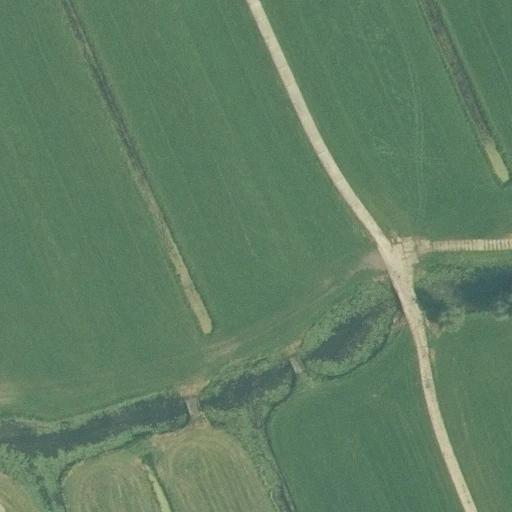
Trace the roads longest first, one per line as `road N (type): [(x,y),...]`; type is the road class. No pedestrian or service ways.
road 1 (track): [(0,393),(174,366),(261,326),(364,261),(395,257),(415,310),(430,399),(473,511)]
road 2 (track): [(254,0),(337,176),(395,257),(419,248),(511,243)]
